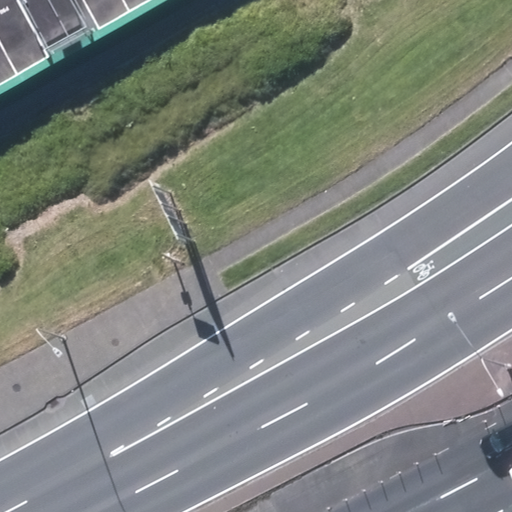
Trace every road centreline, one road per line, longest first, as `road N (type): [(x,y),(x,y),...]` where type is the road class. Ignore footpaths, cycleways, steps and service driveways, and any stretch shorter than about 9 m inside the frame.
road 1 (secondary): [(0,498),(511,214)]
road 2 (secondary): [(511,447),(394,511)]
